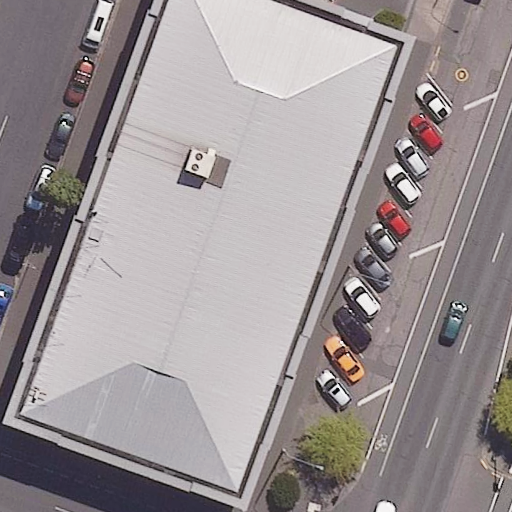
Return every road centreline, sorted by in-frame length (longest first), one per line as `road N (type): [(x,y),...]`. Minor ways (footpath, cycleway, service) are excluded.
road 1 (trunk): [(406,511),(511,213)]
road 2 (residential): [(45,0),(0,127)]
